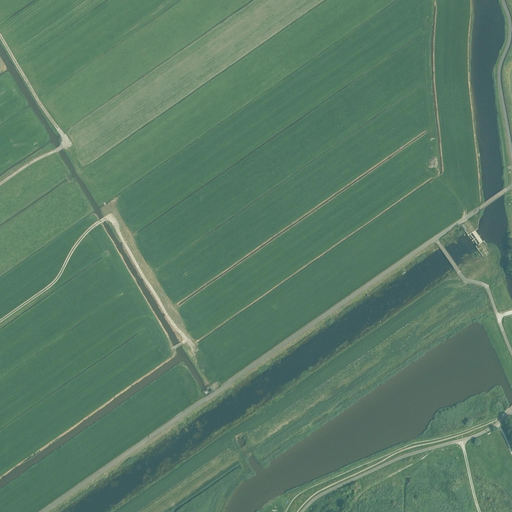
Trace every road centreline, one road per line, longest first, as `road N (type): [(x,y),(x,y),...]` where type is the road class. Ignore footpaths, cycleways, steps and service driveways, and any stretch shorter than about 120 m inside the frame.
road 1 (unknown): [(499,420),(393,454),(318,491),(297,511)]
road 2 (track): [(109,217),(185,340),(166,351)]
road 3 (track): [(0,322),(51,285),(85,232),(109,217)]
road 4 (track): [(67,143),(0,36)]
